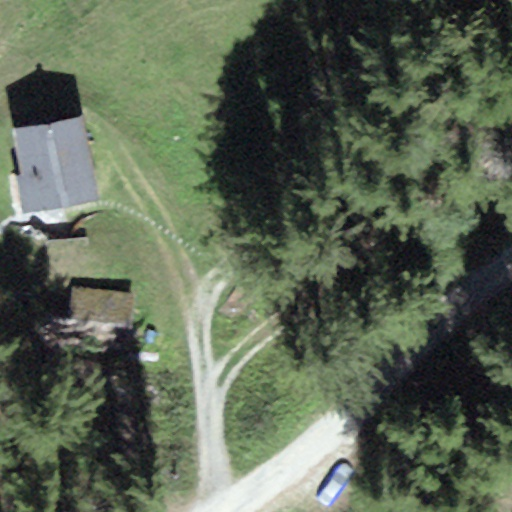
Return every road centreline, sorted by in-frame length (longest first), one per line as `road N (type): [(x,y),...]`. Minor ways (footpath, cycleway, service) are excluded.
road 1 (track): [(224,511),(202,302),(347,126),(409,0)]
road 2 (track): [(230,511),(456,302),(511,265)]
